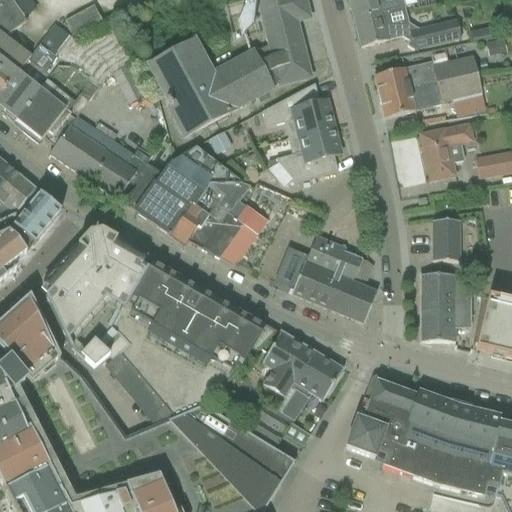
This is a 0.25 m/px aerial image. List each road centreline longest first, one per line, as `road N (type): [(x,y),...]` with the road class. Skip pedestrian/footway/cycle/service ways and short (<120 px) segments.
road 1 (residential): [(388,359),(393,313),(383,211),(330,0)]
road 2 (residential): [(366,353),(280,317),(85,205)]
road 3 (residential): [(366,353),(291,511)]
road 4 (residential): [(511,388),(388,359)]
